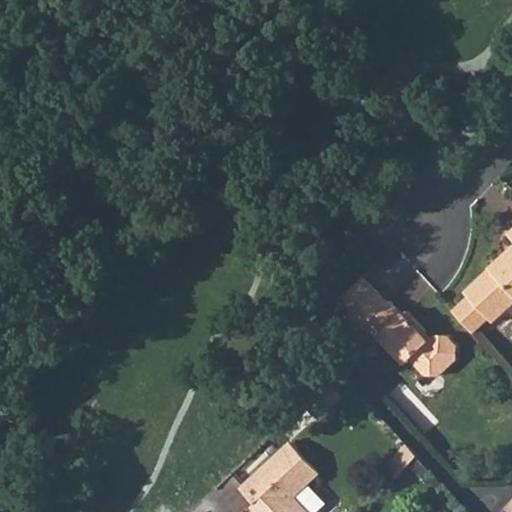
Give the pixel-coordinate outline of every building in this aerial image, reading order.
[(455,311),(475,333),(490,319),(494,323),(511,305),(511,229),(508,233),(511,237),(511,246),(508,250),(511,253),(499,264),(496,262),(490,267),(491,269),(466,293),(470,297),(455,311)] [(363,324),(376,337),(379,335),(404,362),(409,358),(424,373),(439,374),(455,360),(456,344),(447,334),(434,333),(427,340),(421,333),(424,331),(407,312),(404,315),(401,312),(399,313),(388,300),(387,302),(364,278),(345,296),(349,314),(361,326),(363,324)] [(243,488),(258,504),(261,502),(267,508),(264,511),(263,511),(312,511),(297,496),(322,472),(292,441),(243,488)] [(390,460),(402,471),(417,455),(406,444),(390,460)] [(396,477),(402,471),(390,460),(385,465),(396,477)]
